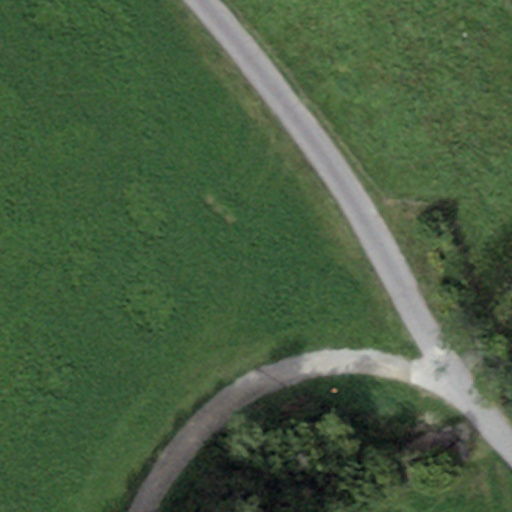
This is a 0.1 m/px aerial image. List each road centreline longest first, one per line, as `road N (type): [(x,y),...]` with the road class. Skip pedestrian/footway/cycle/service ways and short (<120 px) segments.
road 1 (track): [(189,0),(340,173),(462,391)]
road 2 (track): [(141,511),(161,463),(248,377),(328,359),(413,368),(462,391)]
